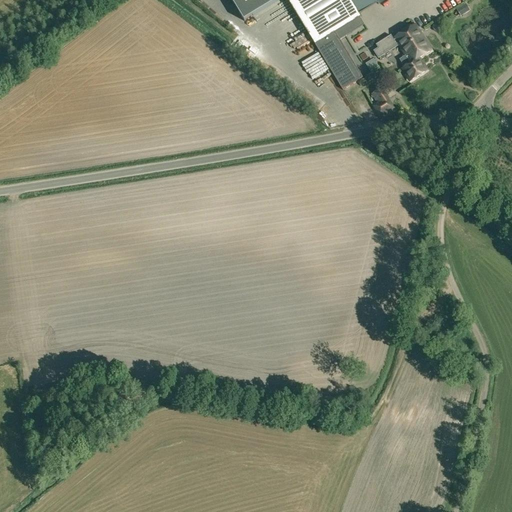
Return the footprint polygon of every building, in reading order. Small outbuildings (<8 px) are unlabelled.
[(231,0),(244,21),(279,0),(231,0)] [(362,19),(349,0),(288,0),(311,37),(318,33),(322,41),(336,33),(358,21),(362,19)] [(336,33),(340,40),(345,37),(362,27),(358,21),(336,33)] [(415,25),(408,30),(415,42),(411,45),(415,51),(414,52),(419,59),(419,58),(431,51),(415,25)] [(379,48),(374,51),(379,58),(383,55),(398,46),(397,45),(399,43),(407,56),(404,58),(408,65),(403,68),(411,81),(427,71),(419,58),(419,59),(414,52),(415,51),(411,45),(415,42),(408,30),(406,31),(396,38),(396,39),(394,40),(391,35),(376,44),(379,48)] [(311,37),(310,37),(342,89),(343,90),(368,74),(345,37),(340,40),(336,33),(323,41),(322,41),(318,33),(311,37)] [(284,48),(297,71),(303,67),(301,63),(305,60),(294,42),(284,48)] [(367,65),(372,73),(379,68),(374,60),(367,65)] [(330,79),(325,83),(329,89),(334,85),(330,79)] [(372,94),(377,103),(382,109),(391,104),(381,89),(372,94)]
